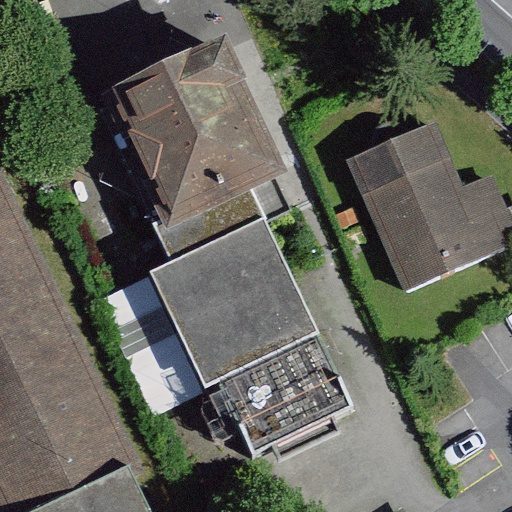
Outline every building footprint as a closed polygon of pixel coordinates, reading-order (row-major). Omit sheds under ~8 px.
[(244,471),(359,423),(266,202),(298,189),(240,50),(117,102),(188,268),(163,279),(244,471)] [(443,129),(353,170),(412,300),(511,255),(511,208),(502,186),(474,199),(443,129)] [(0,179),(0,507),(2,511),(74,511),(136,483),(143,480),(0,179)] [(156,280),(104,300),(150,417),(189,401),(157,320),(170,315),(156,280)] [(74,511),(149,511),(136,483),(74,511)]
